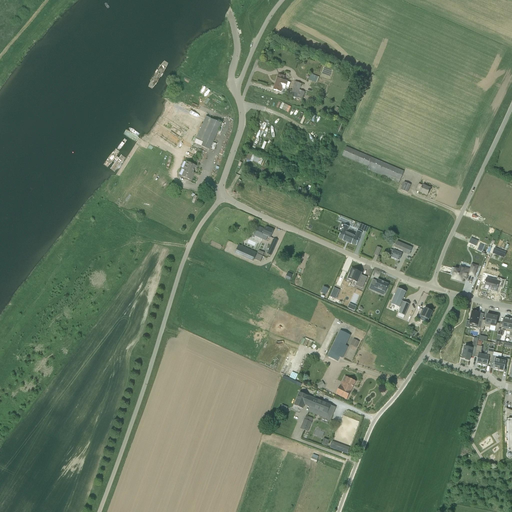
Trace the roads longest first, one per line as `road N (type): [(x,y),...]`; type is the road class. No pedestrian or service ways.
road 1 (unclassified): [(99,511),(181,265),(223,195)]
road 2 (tertiary): [(432,288),(223,195)]
road 3 (unclassified): [(432,288),(511,105)]
road 4 (residential): [(337,511),(374,419),(424,354)]
